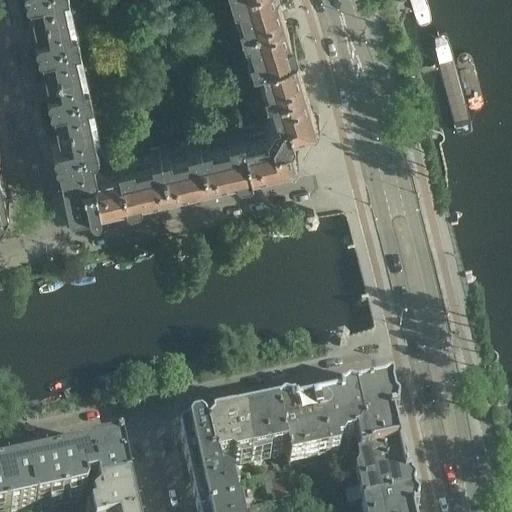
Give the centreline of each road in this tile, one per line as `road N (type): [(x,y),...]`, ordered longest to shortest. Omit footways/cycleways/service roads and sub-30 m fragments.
road 1 (residential): [(384,165),(57,238),(43,231)]
road 2 (residential): [(146,418),(430,357)]
road 3 (residential): [(43,231),(0,33)]
road 4 (secondary): [(384,165),(332,0)]
road 5 (secondary): [(430,357),(465,511)]
road 6 (secondary): [(394,207),(430,357)]
road 7 (residential): [(0,449),(146,418)]
